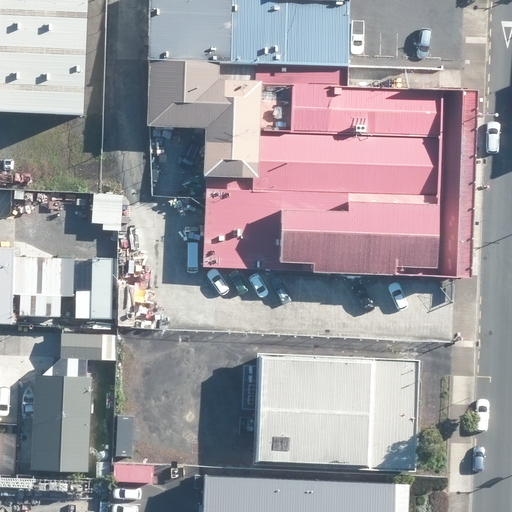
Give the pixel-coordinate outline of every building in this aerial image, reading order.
[(0,0),(0,105),(81,109),(86,0),(0,0)] [(345,65),(348,0),(149,0),(147,56),(149,56),(146,124),(204,126),(202,173),(206,173),(202,265),(311,270),(312,266),(452,272),(461,91),(440,90),(440,87),(345,82),(345,65)] [(14,246),(0,245),(0,319),(11,320),(12,292),(14,246)] [(19,313),(59,314),(59,292),(20,292),(19,313)] [(87,358),(93,358),(101,358),(102,334),(62,332),(61,357),(64,357),(81,357),(87,358)] [(253,463),(414,468),(418,357),(256,351),(253,463)] [(74,373),(46,372),(35,372),(34,384),(30,467),(87,470),(91,374),(87,374),(74,373)] [(198,480),(197,511),(389,511),(390,485),(198,480)]
